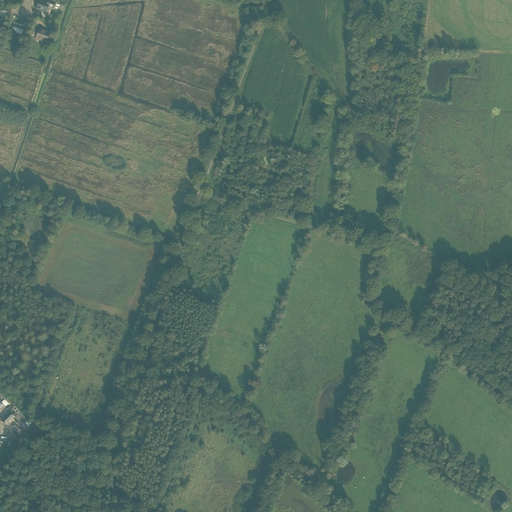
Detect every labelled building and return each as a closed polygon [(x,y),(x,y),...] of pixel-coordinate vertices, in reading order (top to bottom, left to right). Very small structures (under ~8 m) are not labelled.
[(56,3),(48,0),(47,4),(39,1),(36,10),(37,8),(41,10),(41,11),(46,13),(48,8),(49,8),(54,9),(56,3)] [(13,33),(22,36),(25,26),(26,26),(14,22),(14,23),(12,29),(14,30),(13,33)] [(43,30),(39,29),(38,31),(36,30),(32,28),(30,35),(34,36),(34,35),(36,36),(35,38),(42,40),(41,44),(45,45),(46,42),(47,42),(50,34),(42,31),(42,30),(43,30)] [(9,406),(12,403),(4,394),(1,397),(6,402),(9,406)] [(6,409),(9,412),(10,411),(12,413),(13,412),(14,413),(13,414),(15,417),(20,412),(12,403),(9,406),(6,409)] [(0,419),(5,425),(14,417),(6,410),(0,415),(0,419)] [(15,417),(14,417),(16,419),(14,421),(17,423),(18,422),(20,424),(23,421),(25,423),(28,421),(28,420),(20,412),(15,417)] [(8,425),(15,433),(19,429),(12,422),(8,425)]
